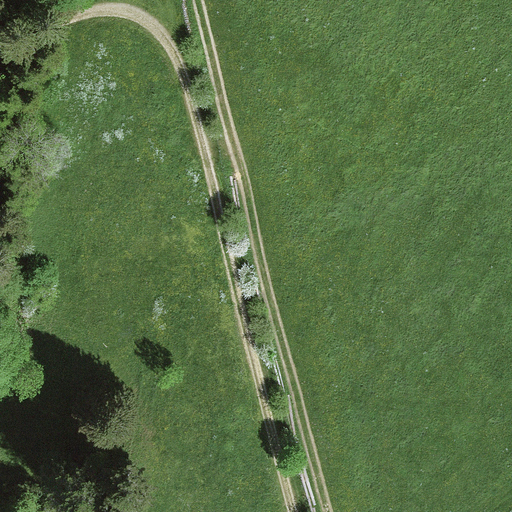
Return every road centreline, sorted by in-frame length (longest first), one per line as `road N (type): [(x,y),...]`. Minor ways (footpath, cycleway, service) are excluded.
road 1 (track): [(0,50),(101,9),(133,13),(173,51),(294,511)]
road 2 (track): [(327,511),(196,0)]
